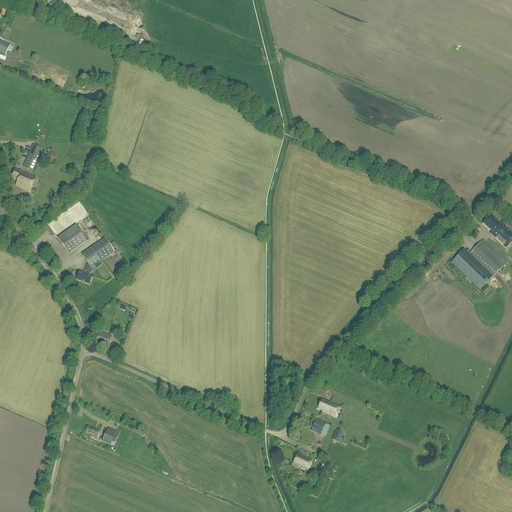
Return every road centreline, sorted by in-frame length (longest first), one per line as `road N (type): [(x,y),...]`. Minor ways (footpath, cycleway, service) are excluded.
road 1 (unclassified): [(83,349),(276,435),(287,431),(332,350),(511,164)]
road 2 (unclassified): [(45,511),(83,349)]
road 3 (unclassified): [(83,349),(71,303),(3,207)]
road 4 (unclassified): [(131,52),(11,0)]
